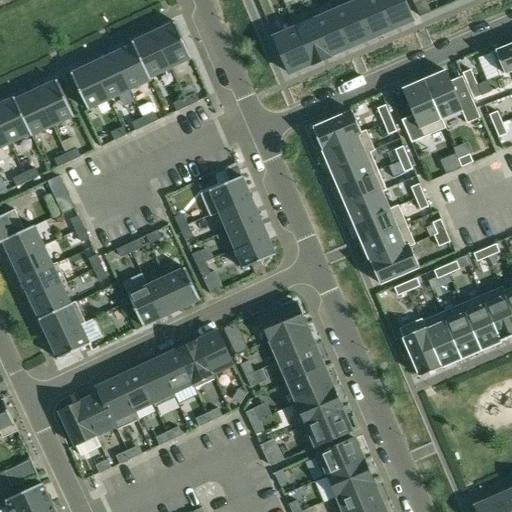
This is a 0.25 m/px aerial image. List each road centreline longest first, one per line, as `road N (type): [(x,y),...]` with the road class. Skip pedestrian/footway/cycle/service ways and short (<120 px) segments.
road 1 (residential): [(314,266),(26,398)]
road 2 (residential): [(258,132),(511,23)]
road 3 (residential): [(314,266),(422,511)]
road 4 (residential): [(258,132),(314,266)]
road 5 (residential): [(203,0),(258,132)]
road 6 (residential): [(26,398),(81,511)]
